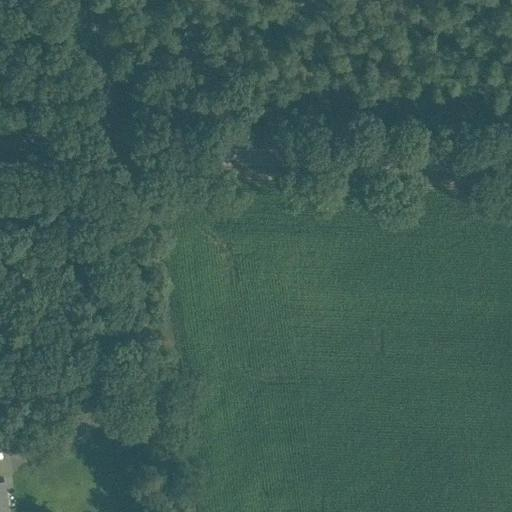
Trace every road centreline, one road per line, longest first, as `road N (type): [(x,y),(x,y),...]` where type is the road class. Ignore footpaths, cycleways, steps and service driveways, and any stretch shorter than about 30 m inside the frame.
road 1 (unclassified): [(511,154),(101,143)]
road 2 (unclassified): [(141,411),(101,143)]
